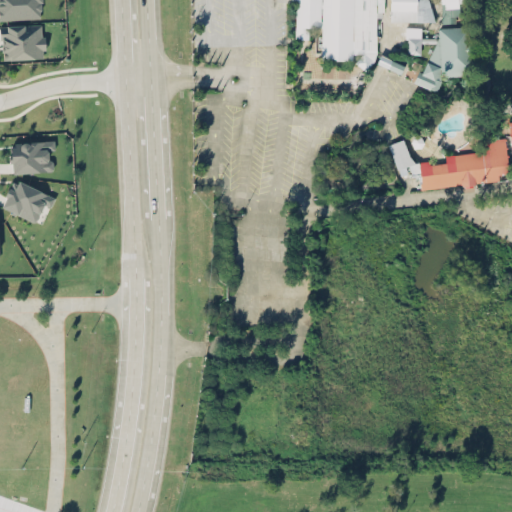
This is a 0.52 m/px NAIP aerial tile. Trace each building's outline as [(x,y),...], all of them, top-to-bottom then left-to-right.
[(0,0),(0,19),(42,18),(41,0),(0,0)] [(308,27),(320,27),(320,0),(295,0),(295,38),(308,39),(308,27)] [(321,0),(321,59),(352,59),(352,53),(358,53),(357,67),(375,67),(375,16),(383,17),(382,0),(321,0)] [(431,22),(431,0),(389,0),(389,21),(431,22)] [(439,0),(442,23),(459,21),(465,0),(439,0)] [(44,58),(43,24),(1,25),(2,59),(44,58)] [(469,26),(439,27),(438,31),(438,33),(423,72),(417,72),(413,82),(436,91),(443,73),(449,76),(470,75),(471,70),(469,26)] [(421,27),(407,27),(406,53),(420,54),(421,27)] [(420,188),(499,181),(498,173),(508,172),(505,137),(480,139),(481,151),(444,154),(445,161),(409,164),(406,140),(391,142),(393,169),(410,167),(411,173),(419,172),(420,188)] [(12,173),(53,171),(53,159),(48,160),(48,150),(55,150),(54,141),(11,142),(12,173)] [(1,206),(36,222),(44,204),(50,207),(55,197),(14,178),(1,206)]
